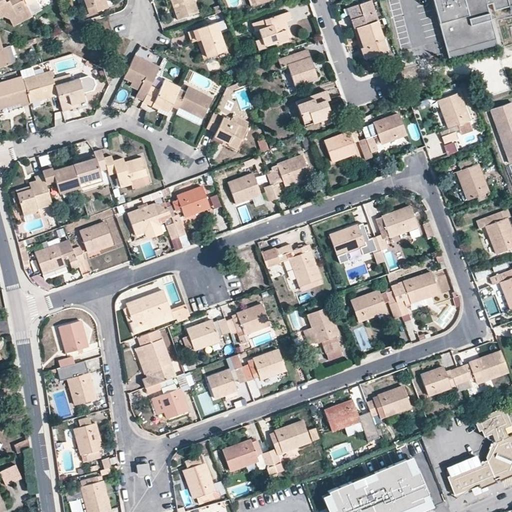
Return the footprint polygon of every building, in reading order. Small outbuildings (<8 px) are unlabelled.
[(24,2),(23,0),(0,0),(0,16),(1,15),(8,17),(12,25),(31,15),(24,2)] [(23,0),(24,2),(31,15),(40,10),(35,0),(23,0)] [(83,0),(88,14),(108,7),(105,0),(83,0)] [(170,0),(177,19),(198,12),(194,0),(170,0)] [(353,28),(356,28),(376,20),(369,0),(367,0),(346,8),(353,28)] [(511,0),(431,0),(448,60),(497,46),(486,10),(492,9),(494,16),(511,10),(511,0)] [(285,30),(289,28),(286,21),(292,19),(289,11),(252,23),(255,31),(259,30),(261,38),(264,45),(277,41),(278,44),(289,40),(288,37),(285,30)] [(387,51),(376,20),(356,28),(362,47),(360,48),(364,59),(387,51)] [(202,38),(208,56),(226,50),(216,21),(188,31),(192,42),(197,40),(202,38)] [(356,28),(353,28),(360,48),(362,47),(356,28)] [(203,58),(208,56),(202,38),(197,40),(203,58)] [(265,48),(264,45),(261,38),(254,40),(258,50),(265,48)] [(497,46),(448,60),(449,63),(498,50),(497,46)] [(6,47),(1,48),(6,65),(11,63),(6,47)] [(317,78),(307,49),(278,59),(280,67),(287,64),(294,86),(317,78)] [(140,86),(138,90),(136,96),(143,100),(150,85),(159,66),(134,54),(123,77),(132,81),(140,86)] [(54,85),(53,80),(50,70),(22,79),(29,102),(57,94),(54,85)] [(72,74),(53,80),(54,85),(74,79),(72,74)] [(29,102),(22,79),(21,76),(0,82),(0,107),(21,102),(21,105),(29,103),(29,102)] [(74,79),(54,85),(57,94),(62,110),(88,102),(81,77),(74,79)] [(150,85),(143,100),(143,101),(152,105),(151,107),(157,109),(156,111),(166,116),(171,105),(179,90),(180,87),(164,80),(159,89),(150,85)] [(129,86),(138,90),(140,86),(132,81),(129,86)] [(185,93),(179,90),(171,105),(178,109),(179,107),(202,118),(211,98),(188,86),(185,93)] [(329,99),(326,90),(295,101),(302,121),(310,119),(311,123),(319,121),(320,124),(332,120),(326,101),(329,99)] [(470,121),(459,92),(438,100),(448,129),(457,126),(461,134),(472,130),(469,121),(470,121)] [(421,110),(430,109),(429,101),(419,102),(421,110)] [(511,102),(491,109),(510,164),(511,163),(511,102)] [(246,128),(230,120),(213,112),(206,127),(215,132),(214,135),(222,139),(221,140),(237,148),(246,128)] [(233,114),(230,120),(246,128),(249,122),(233,114)] [(399,115),(362,128),(366,139),(372,154),(379,152),(374,138),(378,136),(382,146),(408,136),(399,115)] [(458,138),(455,131),(441,136),(444,143),(458,138)] [(354,145),(359,143),(359,142),(355,133),(351,134),(350,133),(325,143),(332,163),(358,154),(354,145)] [(262,153),(270,151),(266,138),(258,141),(262,153)] [(359,142),(359,143),(366,161),(373,159),(372,154),(366,139),(359,142)] [(480,149),(488,146),(486,140),(478,143),(480,149)] [(95,158),(73,165),(79,185),(79,187),(102,180),(99,170),(106,168),(103,158),(101,150),(93,152),(94,155),(95,158)] [(72,161),(73,165),(95,158),(94,155),(72,161)] [(266,174),(275,198),(282,196),(277,183),(282,181),(284,186),(310,176),(302,155),(271,167),(272,170),(266,172),(266,174)] [(111,156),(103,158),(106,168),(108,174),(115,172),(120,187),(130,183),(132,188),(149,183),(141,157),(124,162),(123,158),(112,161),(111,156)] [(476,195),(484,192),(488,191),(477,163),(474,164),(471,157),(458,162),(460,169),(456,171),(467,199),(476,195)] [(54,179),(55,182),(57,191),(79,185),(73,165),(66,167),(53,172),(52,168),(51,165),(41,168),(43,174),(45,182),(54,179)] [(261,194),(253,173),(227,183),(235,203),(261,194)] [(46,185),(45,182),(43,174),(35,176),(36,180),(28,182),(29,186),(30,189),(17,193),(23,215),(37,211),(36,208),(51,203),(46,185)] [(275,198),(266,174),(259,176),(268,201),(275,198)] [(210,207),(202,185),(176,195),(177,199),(172,201),(175,210),(181,208),(184,217),(210,207)] [(151,200),(162,196),(160,190),(149,194),(151,200)] [(486,199),(484,192),(476,195),(478,201),(486,199)] [(214,210),(221,208),(219,195),(211,197),(214,210)] [(263,196),(253,200),(256,208),(266,204),(263,196)] [(170,238),(178,236),(170,216),(167,208),(164,209),(163,207),(155,202),(127,213),(135,234),(144,231),(147,238),(161,232),(158,225),(160,225),(158,217),(162,215),(166,225),(165,225),(170,238)] [(382,233),(375,236),(380,250),(387,247),(384,238),(417,226),(409,205),(376,217),(382,233)] [(510,216),(507,209),(476,221),(479,228),(485,225),(496,253),(511,246),(511,232),(506,217),(510,216)] [(170,216),(178,236),(184,233),(177,214),(170,216)] [(113,242),(104,221),(79,230),(87,252),(113,242)] [(427,238),(433,236),(429,222),(422,225),(427,238)] [(359,229),(357,224),(329,234),(337,256),(365,245),(361,235),(365,234),(362,227),(359,229)] [(418,231),(408,234),(409,241),(420,238),(418,231)] [(380,250),(375,236),(368,239),(377,263),(384,260),(380,250)] [(55,268),(65,264),(61,253),(66,251),(72,268),(79,265),(78,262),(73,248),(69,239),(34,252),(42,273),(55,268)] [(275,249),(274,247),(263,251),(268,265),(288,258),(300,291),(322,283),(308,244),(292,250),(289,244),(275,249)] [(73,248),(78,262),(84,260),(79,246),(73,248)] [(67,269),(65,264),(55,268),(42,273),(44,278),(67,269)] [(505,297),(510,310),(511,309),(511,268),(490,277),(492,284),(499,282),(505,297)] [(398,287),(391,289),(401,316),(408,313),(405,304),(438,293),(431,271),(397,283),(398,287)] [(384,293),(387,301),(393,319),(401,316),(391,289),(384,293)] [(134,305),(127,307),(123,309),(132,333),(173,318),(163,290),(132,301),(134,305)] [(383,303),(380,294),(378,290),(349,300),(357,321),(386,311),(383,303)] [(506,312),(510,310),(505,297),(497,300),(501,309),(504,308),(506,312)] [(322,308),(320,302),(307,307),(309,313),(306,314),(311,327),(302,330),(307,344),(316,341),(317,343),(321,341),(328,360),(342,354),(335,336),(338,334),(328,306),(322,308)] [(187,316),(183,305),(177,307),(179,314),(175,316),(177,320),(187,316)] [(238,318),(226,322),(230,334),(231,336),(238,334),(239,338),(270,327),(263,305),(237,315),(238,318)] [(87,346),(79,320),(58,327),(66,353),(87,346)] [(230,334),(226,322),(225,320),(214,324),(213,321),(187,331),(190,337),(183,340),(187,350),(193,348),(195,352),(221,342),(219,338),(230,334)] [(152,375),(146,376),(141,378),(145,387),(159,382),(175,376),(161,338),(141,345),(152,375)] [(136,347),(146,376),(152,375),(141,345),(136,347)] [(249,366),(243,368),(248,382),(259,378),(260,381),(286,372),(279,351),(248,362),(249,366)] [(456,367),(464,389),(471,387),(469,380),(473,378),(475,383),(508,371),(500,351),(467,363),(456,367)] [(241,385),(248,382),(243,368),(238,355),(226,359),(230,371),(207,379),(215,400),(238,392),(235,382),(239,380),(241,385)] [(58,360),(60,367),(70,364),(74,363),(72,356),(58,360)] [(70,364),(60,367),(56,368),(59,376),(72,372),(70,364)] [(464,389),(456,367),(445,371),(443,366),(420,374),(427,395),(455,386),(457,392),(464,389)] [(95,398),(88,372),(67,378),(75,405),(95,398)] [(184,372),(175,376),(181,391),(189,388),(184,372)] [(159,382),(145,387),(148,394),(162,389),(159,382)] [(369,411),(371,417),(383,412),(384,416),(410,406),(403,385),(376,395),(378,397),(366,402),(369,411)] [(186,411),(177,388),(151,398),(157,414),(164,412),(166,418),(186,411)] [(344,426),(359,420),(351,399),(324,410),(331,431),(344,426)] [(511,432),(507,435),(506,432),(511,429),(511,425),(511,424),(511,423),(511,405),(511,404),(505,408),(503,404),(473,418),(478,429),(480,428),(484,435),(491,432),(494,440),(492,441),(486,457),(487,458),(480,461),(450,474),(446,476),(454,493),(471,487),(480,483),(481,486),(485,484),(496,480),(495,477),(498,475),(500,478),(511,473),(511,432)] [(371,417),(369,411),(362,413),(371,440),(379,437),(371,417)] [(77,420),(79,427),(90,424),(88,417),(77,420)] [(274,448),(267,450),(276,473),(282,470),(276,453),(310,441),(302,420),(273,430),(274,434),(270,436),(274,448)] [(363,429),(359,420),(344,426),(347,435),(363,429)] [(90,424),(79,427),(73,429),(80,455),(84,454),(86,461),(100,457),(98,450),(102,449),(95,423),(90,424)] [(318,438),(315,427),(308,430),(312,440),(318,438)] [(16,455),(31,449),(29,439),(12,446),(16,455)] [(276,473),(267,450),(262,453),(257,440),(251,442),(250,439),(221,449),(229,471),(258,460),(261,469),(265,467),(268,475),(276,473)] [(380,440),(369,443),(372,452),(383,449),(380,440)] [(211,491),(214,499),(218,497),(220,493),(218,488),(214,489),(200,455),(184,461),(187,468),(183,469),(193,498),(200,495),(211,491)] [(448,469),(450,474),(480,461),(477,456),(448,469)] [(104,475),(112,474),(109,459),(101,461),(104,475)] [(412,474),(419,471),(413,459),(407,461),(412,474)] [(420,471),(419,471),(412,474),(407,461),(406,461),(376,474),(378,480),(370,483),(371,485),(364,488),(363,486),(355,489),(353,483),(330,493),(331,495),(337,510),(332,511),(423,511),(435,507),(420,471)] [(150,474),(148,465),(138,467),(139,475),(150,474)] [(22,479),(16,466),(0,473),(6,487),(22,479)] [(376,474),(353,483),(355,489),(363,486),(364,488),(371,485),(370,483),(378,480),(376,474)] [(107,511),(111,511),(104,482),(99,483),(98,478),(81,483),(88,511),(107,511)] [(480,483),(471,487),(474,494),(487,489),(485,484),(481,486),(480,483)] [(203,503),(214,499),(211,491),(200,495),(203,503)] [(332,511),(337,510),(331,495),(324,498),(329,511),(332,511)]
